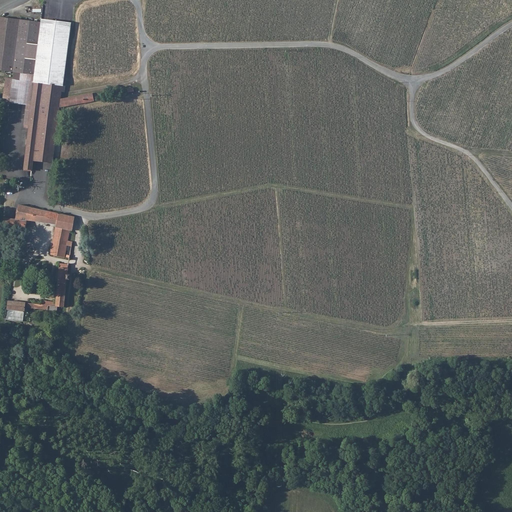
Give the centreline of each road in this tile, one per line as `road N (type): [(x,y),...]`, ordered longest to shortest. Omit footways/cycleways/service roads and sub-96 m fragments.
road 1 (unclassified): [(412,79),(331,45),(144,49),(153,195),(139,209),(85,219)]
road 2 (track): [(511,320),(359,327),(75,261)]
road 3 (track): [(148,204),(270,185),(412,208),(401,326)]
road 4 (unclassified): [(412,79),(418,129),(477,162),(511,209)]
